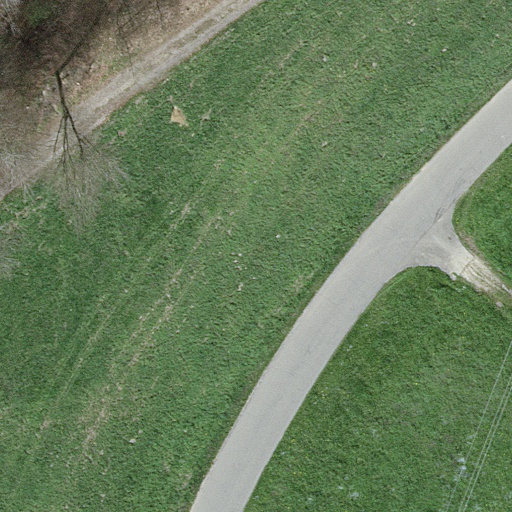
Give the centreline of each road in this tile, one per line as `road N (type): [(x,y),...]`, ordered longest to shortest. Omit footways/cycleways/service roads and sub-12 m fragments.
road 1 (unclassified): [(215,511),(268,412),(357,276),(511,110)]
road 2 (track): [(252,0),(0,213)]
